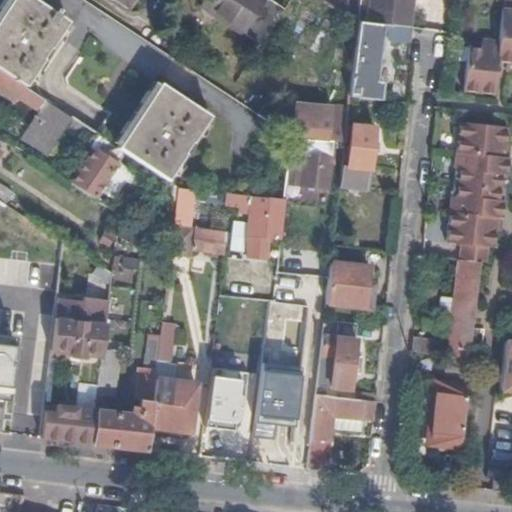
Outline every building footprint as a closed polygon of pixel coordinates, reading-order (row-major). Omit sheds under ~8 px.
[(36,0),(9,0),(0,14),(0,70),(24,86),(67,20),(36,0)] [(113,0),(131,11),(137,0),(113,0)] [(262,45),(286,9),(272,0),(203,0),(200,6),(242,34),(244,32),(262,45)] [(384,25),(409,28),(412,0),(374,0),(372,24),(384,25)] [(511,9),(504,8),(500,41),(484,39),(483,48),(469,47),(464,90),(495,94),(499,61),(500,56),(510,57),(510,62),(511,62),(511,9)] [(372,24),(359,23),(359,24),(350,97),(383,99),(385,83),(378,82),(382,40),(384,25),(372,24)] [(413,43),(414,28),(409,28),(384,25),(382,40),(413,43)] [(0,70),(0,84),(16,95),(40,111),(21,139),(47,156),(65,130),(73,117),(24,86),(0,70)] [(127,153),(163,177),(167,179),(209,114),(159,81),(117,146),(127,153)] [(0,91),(14,100),(16,95),(0,84),(0,91)] [(345,142),(349,109),(336,108),(334,121),(325,120),(324,124),(297,120),(296,122),(278,110),(273,123),(293,135),(345,142)] [(75,135),(83,124),(73,117),(65,130),(75,135)] [(461,260),(482,261),(488,262),(490,247),(495,248),(498,218),(500,205),(505,206),(509,170),(504,170),(505,157),(509,127),(461,122),(456,168),(461,168),(458,197),(453,196),(447,242),(463,244),(459,259),(461,260)] [(342,172),(370,175),(375,128),(352,126),(347,164),(343,163),(342,172)] [(120,163),(127,153),(117,146),(102,137),(76,176),(101,192),(120,163)] [(305,143),(292,141),(287,182),(329,188),(332,159),(304,155),(305,143)] [(120,163),(101,192),(115,201),(126,183),(135,188),(142,177),(120,163)] [(72,183),(96,199),(101,192),(76,176),(72,183)] [(164,222),(175,224),(179,188),(167,179),(163,177),(163,191),(168,194),(164,222)] [(0,184),(0,200),(4,203),(11,192),(0,184)] [(175,224),(185,226),(190,189),(179,188),(175,224)] [(281,237),(285,200),(227,194),(225,203),(239,204),(238,207),(250,209),(248,235),(248,255),(265,257),(267,235),(281,237)] [(0,244),(40,266),(54,243),(0,212),(0,244)] [(191,249),(224,252),(227,231),(194,227),(191,249)] [(112,257),(110,276),(132,278),(134,259),(112,257)] [(412,352),(470,359),(482,261),(461,260),(459,259),(450,343),(414,339),(412,352)] [(369,267),(332,263),(326,305),(364,309),(364,308),(367,284),(369,267)] [(103,289),(109,273),(92,267),(86,283),(103,289)] [(84,354),(103,356),(107,325),(109,300),(76,297),(75,301),(57,299),(51,355),(70,358),(70,356),(83,358),(84,354)] [(350,391),(358,324),(324,321),(316,386),(350,391)] [(103,356),(101,371),(115,372),(121,327),(107,325),(103,356)] [(511,340),(506,340),(500,392),(511,393),(511,340)] [(146,450),(147,440),(149,425),(155,379),(160,342),(148,341),(145,369),(139,368),(135,399),(141,400),(140,410),(133,409),(132,414),(103,411),(104,400),(112,401),(115,372),(101,371),(96,410),(92,444),(114,447),(146,450)] [(10,345),(0,343),(0,406),(3,407),(10,345)] [(300,369),(258,364),(251,423),(293,427),(300,369)] [(245,378),(209,374),(204,426),(240,430),(245,378)] [(155,379),(149,425),(170,428),(170,423),(191,425),(196,384),(155,379)] [(427,442),(460,446),(467,387),(435,383),(427,442)] [(355,399),(376,402),(376,395),(356,394),(355,399)] [(307,469),(329,471),(334,416),(374,422),(376,402),(355,399),(315,395),(307,469)] [(92,444),(96,410),(42,404),(38,438),(92,444)] [(146,450),(161,452),(162,442),(147,440),(146,450)]
